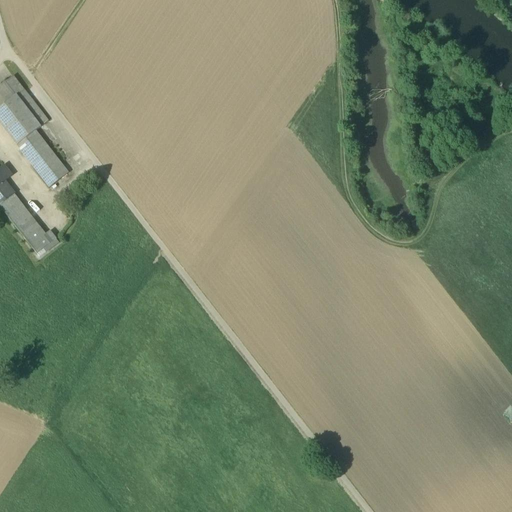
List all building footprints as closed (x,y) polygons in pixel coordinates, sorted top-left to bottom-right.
[(49,122),(14,77),(0,87),(0,92),(8,103),(0,108),(0,123),(50,188),(68,174),(36,132),(41,128),(49,122)] [(0,169),(0,185),(0,186),(12,176),(4,166),(0,169)] [(0,186),(0,185),(0,205),(10,198),(0,186)] [(10,198),(0,205),(0,207),(20,233),(35,221),(15,195),(10,198)] [(35,221),(20,233),(25,240),(40,228),(35,221)] [(40,228),(25,240),(31,247),(46,235),(40,228)] [(46,235),(31,247),(37,255),(57,240),(50,232),(46,235)]
